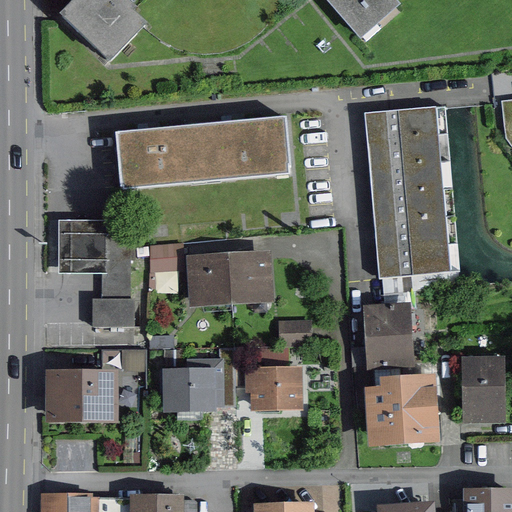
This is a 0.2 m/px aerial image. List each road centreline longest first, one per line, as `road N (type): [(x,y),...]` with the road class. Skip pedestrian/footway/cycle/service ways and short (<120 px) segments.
road 1 (residential): [(6,482),(511,473)]
road 2 (primary): [(6,0),(9,297)]
road 3 (primary): [(9,297),(6,482)]
road 4 (unknown): [(365,97),(378,274)]
